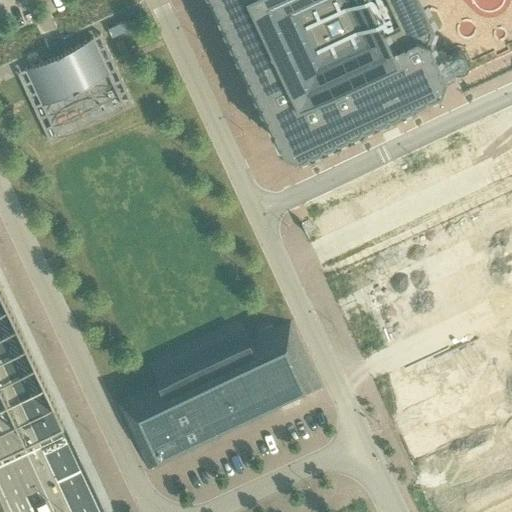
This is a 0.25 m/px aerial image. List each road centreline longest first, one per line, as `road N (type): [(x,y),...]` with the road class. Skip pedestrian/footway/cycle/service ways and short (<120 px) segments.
road 1 (motorway): [(412,511),(164,0)]
road 2 (motorway): [(327,511),(85,0)]
road 3 (motorway): [(0,10),(238,511)]
road 4 (unclassified): [(0,189),(149,511)]
road 5 (motorway): [(0,191),(152,511)]
road 6 (residential): [(511,86),(256,210)]
road 7 (unclassified): [(362,445),(256,210)]
road 8 (unclassified): [(256,210),(154,0)]
road 9 (secondary): [(82,511),(0,338)]
road 10 (unclassified): [(217,511),(362,445)]
